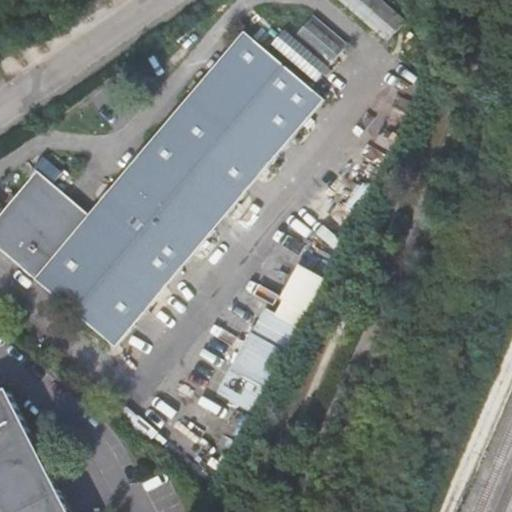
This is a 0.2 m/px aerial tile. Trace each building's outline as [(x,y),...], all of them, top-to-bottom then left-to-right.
[(409,22),(382,0),(338,0),(391,45),(409,22)] [(318,84),(351,46),(315,16),(296,38),(289,32),(275,47),(318,84)] [(327,101),(248,34),(237,46),(93,216),(65,193),(41,173),(0,221),(0,247),(120,348),(327,101)] [(276,367),(251,351),(231,387),(256,402),(276,367)] [(0,511),(70,511),(10,395),(0,400),(0,511)]
